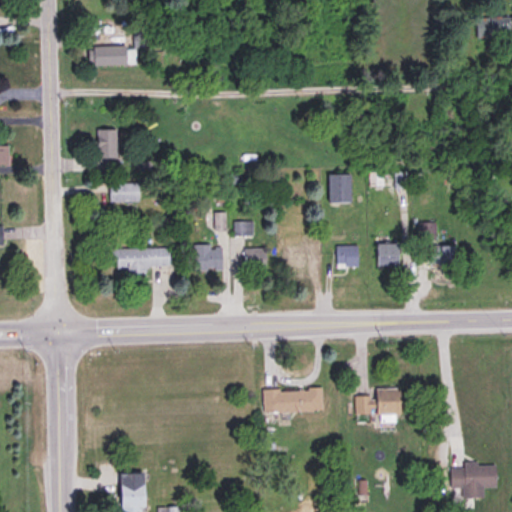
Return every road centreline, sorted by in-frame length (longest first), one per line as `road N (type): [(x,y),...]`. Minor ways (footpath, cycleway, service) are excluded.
road 1 (tertiary): [(0,331),(511,316)]
road 2 (residential): [(53,0),(54,511)]
